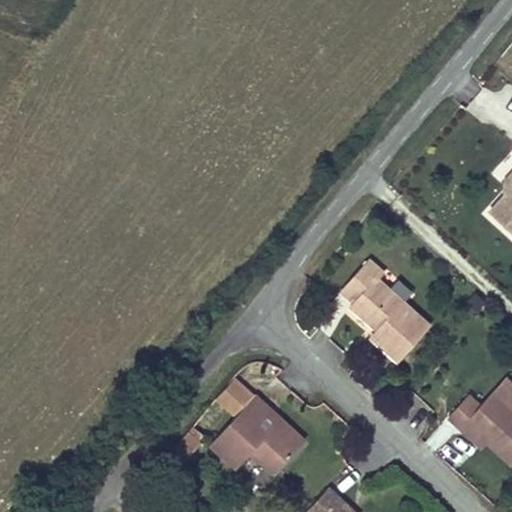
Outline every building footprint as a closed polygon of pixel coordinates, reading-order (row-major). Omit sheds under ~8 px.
[(511,187),(489,212),(511,232),(511,187)] [(430,325),(378,278),(384,271),(371,259),(342,292),(355,303),(352,306),(378,330),(371,337),(398,360),(430,325)] [(511,383),(506,378),(481,406),(469,395),(449,417),(462,429),(467,423),(488,442),(511,464),(511,462),(511,383)] [(267,431),(256,420),(268,407),(256,395),(210,444),(235,468),(250,452),(274,473),(299,446),(275,423),(267,431)] [(304,441),(268,407),(256,420),(267,431),(275,423),(299,446),(304,441)] [(488,442),(467,423),(462,429),(483,448),(488,442)] [(195,437),(188,431),(179,443),(185,448),(195,437)] [(261,480),(268,471),(249,455),(242,465),(261,480)] [(347,511),(338,503),(342,499),(329,487),(307,511),(308,511),(347,511)] [(355,511),(342,499),(338,503),(347,511),(355,511)]
